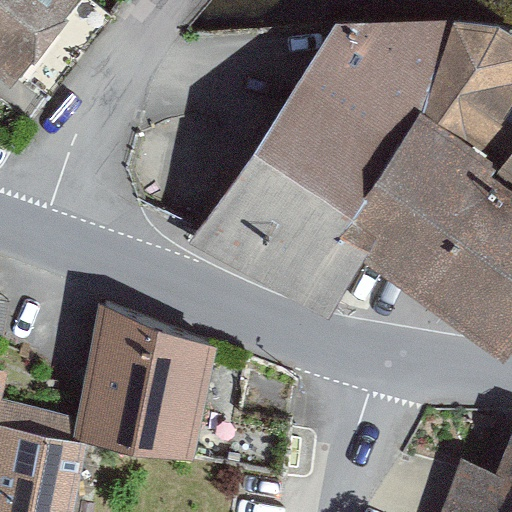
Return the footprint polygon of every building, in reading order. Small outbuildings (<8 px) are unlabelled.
[(79,0),(0,0),(0,65),(20,81),(55,34),(79,0)] [(335,17),(193,238),(333,312),(367,257),(434,303),(458,320),(510,355),(511,352),(511,35),(493,21),(335,17)] [(218,344),(99,301),(74,440),(86,442),(195,459),(218,344)] [(9,370),(0,368),(0,405),(2,406),(9,370)] [(0,511),(73,511),(86,442),(74,440),(0,424),(0,511)] [(511,511),(511,438),(499,474),(463,459),(443,511),(511,511)]
